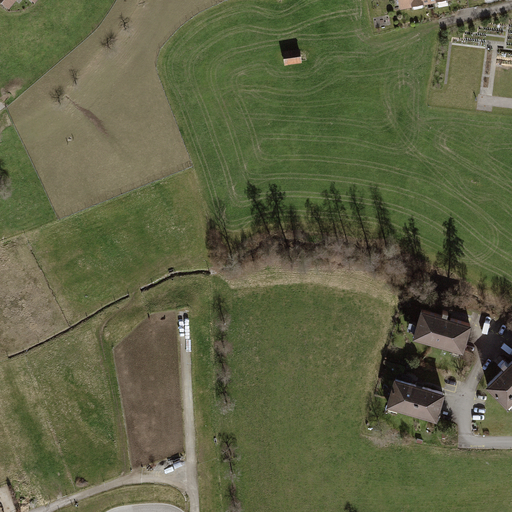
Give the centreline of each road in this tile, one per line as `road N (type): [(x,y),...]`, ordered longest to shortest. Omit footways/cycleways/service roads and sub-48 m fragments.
road 1 (unknown): [(183,312),(195,511)]
road 2 (residential): [(511,442),(466,442),(467,394),(493,344)]
